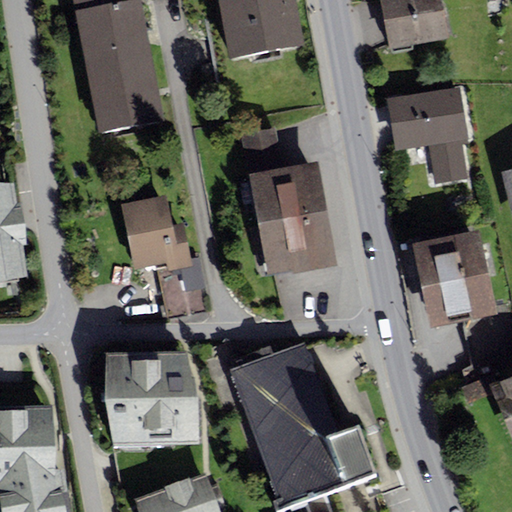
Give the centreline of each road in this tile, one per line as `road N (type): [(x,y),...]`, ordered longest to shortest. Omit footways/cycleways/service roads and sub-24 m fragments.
road 1 (residential): [(64,334),(15,0)]
road 2 (tertiary): [(390,322),(331,0)]
road 3 (residential): [(390,322),(64,334)]
road 4 (tertiary): [(445,511),(390,322)]
road 5 (residential): [(94,511),(64,334)]
